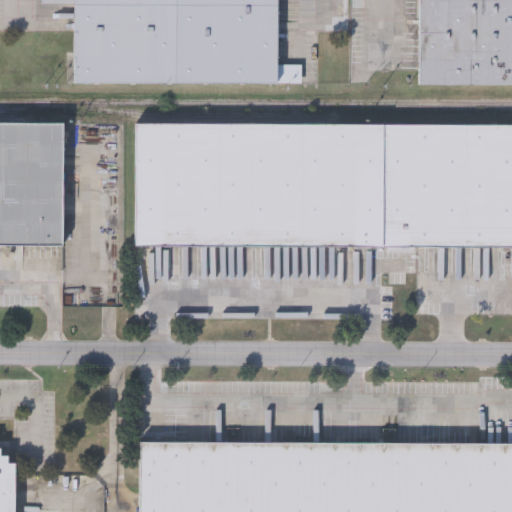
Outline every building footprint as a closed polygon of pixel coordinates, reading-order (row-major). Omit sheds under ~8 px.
[(300,84),(73,83),(73,0),(277,0),(277,66),(300,66),(300,84)] [(511,85),(418,85),(418,0),(511,0),(511,85)] [(0,126),(0,245),(66,246),(67,127),(0,126)] [(511,250),(135,249),(135,126),(511,127),(511,250)] [(511,511),(139,511),(139,443),(511,443),(511,511)] [(13,511),(0,511),(0,457),(6,457),(6,464),(14,464),(13,511)]
